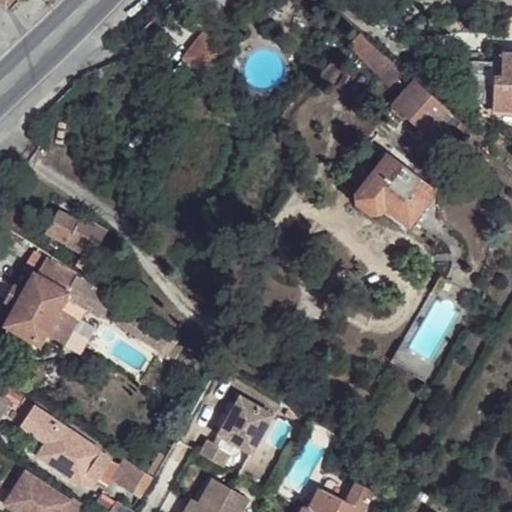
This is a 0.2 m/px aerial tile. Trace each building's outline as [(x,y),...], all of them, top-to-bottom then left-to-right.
[(187,53),(213,72),(232,45),(205,27),(187,53)] [(407,85),(414,77),(359,29),(345,45),(390,84),(396,77),(407,85)] [(511,51),(502,51),(501,61),(500,74),(493,74),(491,107),(511,108),(511,51)] [(500,74),(501,61),(468,59),(467,74),(473,75),(471,106),(491,107),(493,74),(500,74)] [(425,131),(447,106),(414,77),(407,85),(393,101),(425,131)] [(460,132),(468,124),(455,113),(448,121),(460,132)] [(435,187),(371,138),(341,176),(358,189),(360,201),(370,208),(379,208),(383,202),(408,221),(435,187)] [(64,239),(77,217),(57,206),(45,228),(64,239)] [(80,212),(77,217),(64,239),(82,249),(88,252),(103,225),(80,212)] [(78,257),(83,259),(88,252),(82,249),(78,257)] [(51,255),(40,270),(67,288),(69,289),(79,273),(51,255)] [(16,299),(6,316),(31,332),(36,335),(67,288),(40,270),(36,268),(25,284),(16,299)] [(82,269),(79,273),(69,289),(101,310),(103,306),(150,337),(161,319),(82,269)] [(5,291),(16,299),(25,284),(13,277),(5,291)] [(31,332),(6,316),(0,324),(0,328),(22,344),(31,332)] [(429,350),(416,343),(407,338),(397,355),(418,368),(429,350)] [(0,424),(4,427),(23,398),(0,383),(0,424)] [(205,440),(198,451),(221,464),(233,444),(250,454),(238,474),(257,484),(275,452),(257,442),(273,414),(240,395),(211,444),(205,440)] [(117,462),(33,406),(21,425),(46,442),(39,452),(90,486),(97,475),(106,481),(111,473),(140,493),(152,476),(121,456),(117,462)] [(23,511),(60,511),(62,510),(65,511),(74,511),(79,505),(27,470),(15,486),(17,488),(7,501),(23,511)] [(196,502),(190,511),(238,511),(246,499),(209,479),(196,502)] [(360,511),(371,492),(354,483),(342,504),(318,492),(308,511),(360,511)] [(105,511),(108,511),(116,502),(103,492),(95,505),(105,511)] [(181,511),(190,511),(196,502),(189,499),(181,511)]
